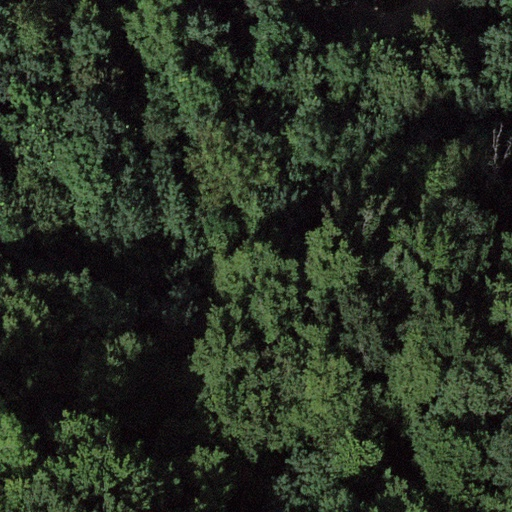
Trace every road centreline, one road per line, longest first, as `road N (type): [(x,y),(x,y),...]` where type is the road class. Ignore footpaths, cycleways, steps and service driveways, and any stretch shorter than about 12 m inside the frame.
road 1 (track): [(0,33),(192,43),(388,31),(430,0)]
road 2 (track): [(511,49),(388,31),(347,0)]
